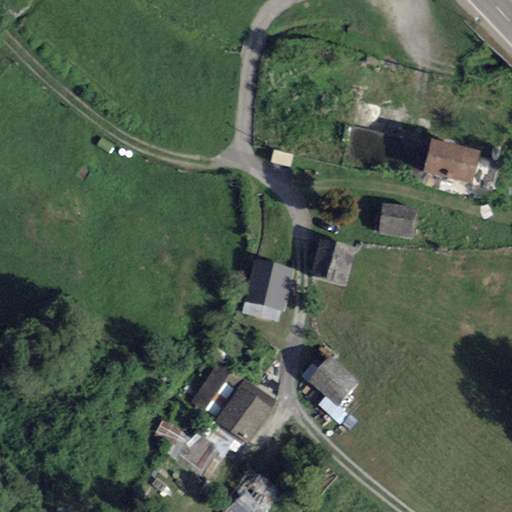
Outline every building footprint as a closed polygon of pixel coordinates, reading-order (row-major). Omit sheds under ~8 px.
[(499,167),(349,129),(339,166),(490,204),(499,167)] [(384,207),(380,230),(409,236),(414,214),(384,207)] [(321,244),(315,278),(343,283),(350,249),(321,244)] [(250,303),(280,309),(287,272),(258,266),(250,303)] [(329,359),(311,382),(339,404),(357,382),(329,359)] [(222,405),(242,375),(224,363),(204,393),(222,405)] [(239,392),(219,422),(249,442),(269,412),(239,392)] [(263,473),(228,511),(270,511),(286,495),(263,473)]
